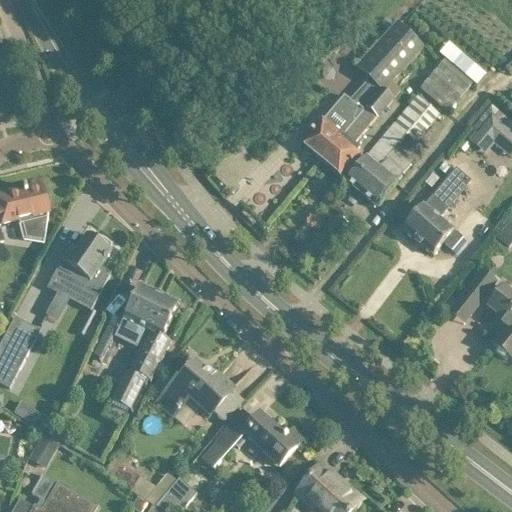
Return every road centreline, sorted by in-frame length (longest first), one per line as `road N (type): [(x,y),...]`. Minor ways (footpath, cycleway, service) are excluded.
road 1 (residential): [(444,511),(52,136)]
road 2 (tertiary): [(511,489),(244,282),(180,211)]
road 3 (tertiary): [(31,0),(92,116),(180,211)]
road 4 (tertiary): [(180,211),(82,60),(31,0)]
road 5 (residential): [(52,136),(1,0)]
